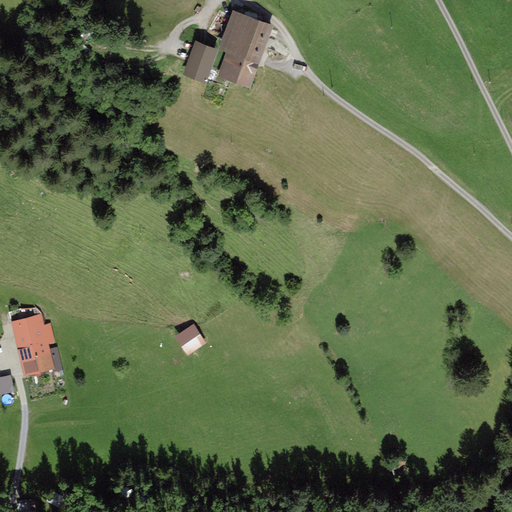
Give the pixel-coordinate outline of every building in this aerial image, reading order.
[(221,71),(247,81),(267,27),(237,15),(225,46),(230,48),(221,71)] [(197,42),(186,72),(205,79),(216,49),(197,42)] [(42,304),(13,310),(27,369),(53,363),(48,345),(45,346),(44,341),(54,339),(50,325),(47,325),(42,304)] [(180,336),(189,350),(202,342),(193,327),(180,336)] [(10,376),(0,378),(0,392),(13,389),(10,376)]
